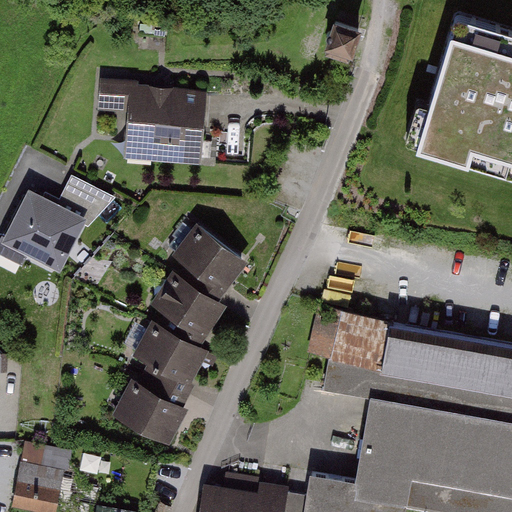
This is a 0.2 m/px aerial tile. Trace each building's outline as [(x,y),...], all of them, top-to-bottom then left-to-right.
[(511,25),(454,7),(413,134),(511,165),(511,25)] [(352,59),(361,32),(337,24),(328,51),(352,59)] [(127,114),(123,159),(200,165),(206,91),(138,86),(138,82),(101,79),(98,112),(127,114)] [(57,206),(28,192),(2,244),(59,272),(83,224),(89,227),(115,198),(71,176),(57,206)] [(193,264),(184,278),(213,297),(243,258),(200,226),(180,253),(193,264)] [(184,278),(177,273),(159,302),(173,311),(163,326),(194,343),(221,302),(213,297),(184,278)] [(395,322),(324,303),(312,348),(377,366),(383,367),(395,322)] [(511,511),(511,342),(395,322),(383,367),(377,366),(372,396),(357,479),(408,487),(405,502),(463,511),(511,511)] [(163,326),(157,323),(141,352),(156,360),(150,372),(180,389),(203,348),(194,343),(163,326)] [(377,366),(330,357),(325,387),(372,396),(377,366)] [(180,389),(150,372),(143,384),(136,381),(120,411),(166,436),(183,406),(174,401),(180,389)] [(62,473),(23,465),(16,501),(54,509),(62,473)] [(403,511),(405,502),(408,487),(357,479),(313,472),(310,494),(307,511),(403,511)] [(225,491),(205,488),(200,511),(307,511),(310,494),(261,487),(262,478),(227,473),(225,491)] [(169,511),(172,506),(161,501),(156,511),(169,511)] [(97,511),(138,511),(139,510),(99,503),(97,511)]
